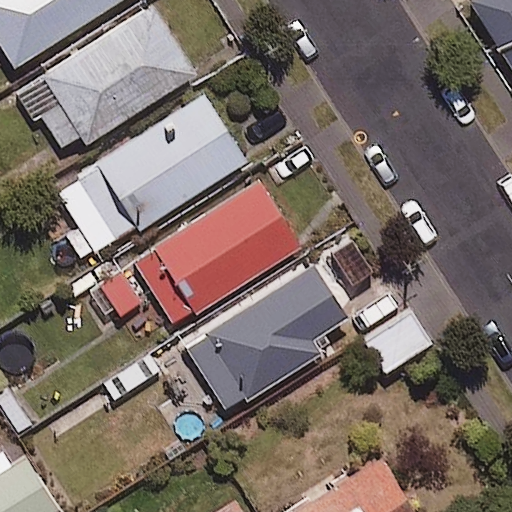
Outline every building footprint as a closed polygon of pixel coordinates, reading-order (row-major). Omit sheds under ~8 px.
[(0,0),(0,45),(14,67),(119,0),(0,0)] [(511,0),(465,0),(499,53),(511,44),(511,0)] [(195,73),(150,5),(21,90),(66,158),(195,73)] [(511,44),(499,53),(511,72),(511,44)] [(245,161),(202,95),(56,190),(98,256),(245,161)] [(300,247),(257,180),(126,264),(169,331),(300,247)] [(347,319),(314,264),(184,345),(226,412),(322,352),(314,339),(347,319)] [(147,310),(123,272),(92,292),(116,330),(147,310)] [(430,342),(409,309),(363,339),(385,372),(430,342)] [(58,511),(22,454),(0,468),(0,511),(58,511)] [(410,511),(376,458),(290,511),(410,511)]
